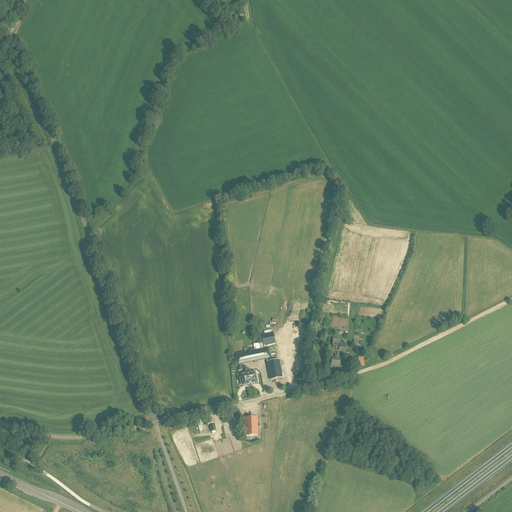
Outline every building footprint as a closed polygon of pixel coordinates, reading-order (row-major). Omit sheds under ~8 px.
[(261,337),(263,345),(272,343),(271,335),(261,337)] [(344,355),(346,344),(339,343),(339,340),(333,339),(331,353),(335,354),(334,359),(332,358),(331,365),(339,366),(340,360),(339,359),(340,354),(344,355)] [(254,351),(246,352),(249,363),(256,361),(254,351)] [(362,358),(354,359),(355,368),(363,366),(362,358)] [(279,360),(267,362),(270,380),(282,378),(279,360)] [(255,374),(254,372),(245,374),(246,376),(241,377),(241,378),(239,378),(241,386),(243,385),(243,386),(250,384),(257,383),(255,374)] [(221,421),(241,417),(239,409),(220,414),(221,421)] [(245,436),(258,436),(257,418),(244,418),(245,436)] [(505,471),(501,479),(505,481),(509,474),(505,471)]
